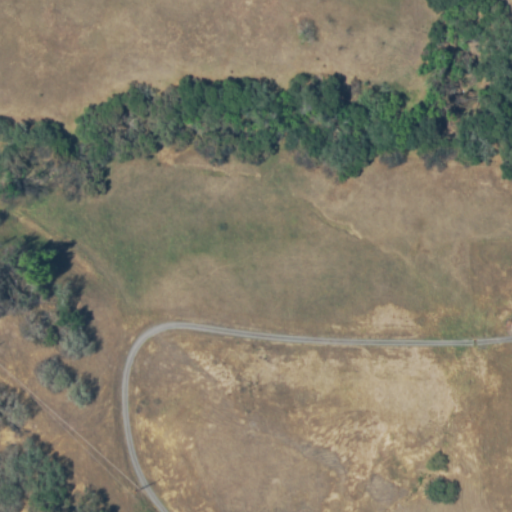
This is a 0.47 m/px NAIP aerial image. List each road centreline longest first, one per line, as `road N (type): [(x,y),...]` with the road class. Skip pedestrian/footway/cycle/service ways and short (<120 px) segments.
road 1 (residential): [(138,471),(124,440),(121,376),(140,338),(169,324),(280,343),(511,340)]
road 2 (residential): [(280,343),(448,492)]
